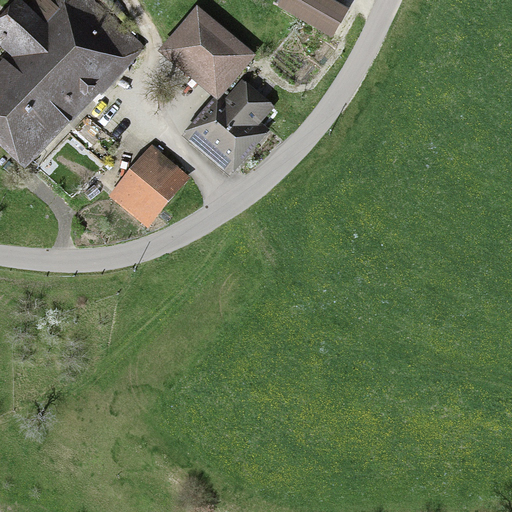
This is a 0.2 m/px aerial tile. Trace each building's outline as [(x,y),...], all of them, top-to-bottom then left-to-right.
[(51,0),(33,20),(20,8),(0,30),(0,40),(22,61),(0,83),(0,131),(27,157),(103,77),(112,85),(130,67),(128,65),(144,48),(91,0),(51,0)] [(347,9),(330,0),(282,0),(280,5),(332,34),(347,9)] [(171,52),(218,92),(247,58),(200,18),(171,52)] [(258,133),(253,129),(271,109),(244,86),(226,107),(224,104),(196,137),(230,166),(258,133)] [(145,222),(183,173),(154,149),(115,197),(145,222)]
